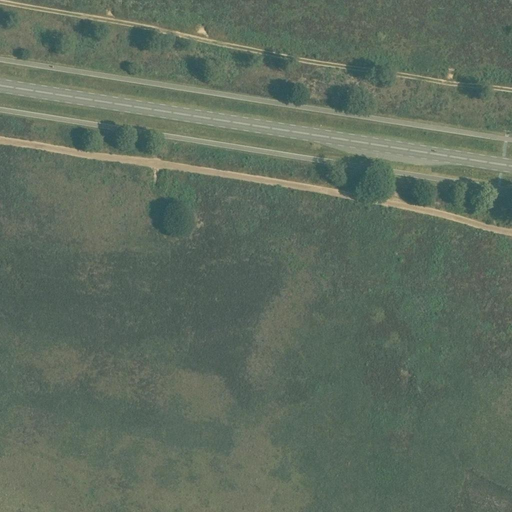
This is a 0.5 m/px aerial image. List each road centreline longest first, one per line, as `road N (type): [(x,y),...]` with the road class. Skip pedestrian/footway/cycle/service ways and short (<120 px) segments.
road 1 (track): [(511,233),(352,195),(0,140)]
road 2 (track): [(511,90),(0,2)]
road 3 (primary): [(511,166),(0,86)]
